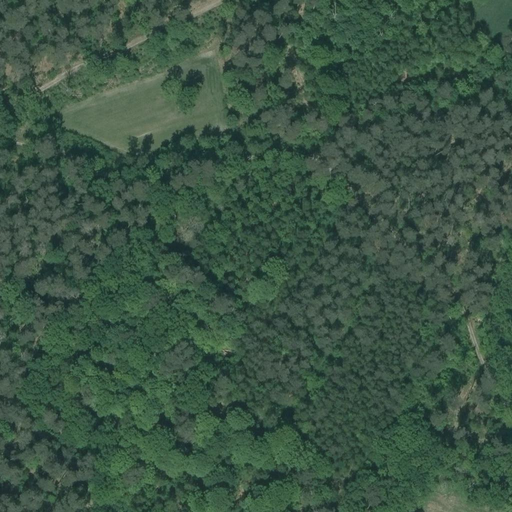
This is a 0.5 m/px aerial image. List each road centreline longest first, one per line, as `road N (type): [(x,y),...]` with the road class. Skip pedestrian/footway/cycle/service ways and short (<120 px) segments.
road 1 (track): [(0,137),(131,180),(267,154),(311,161),(452,290),(511,399)]
road 2 (track): [(0,111),(225,0)]
